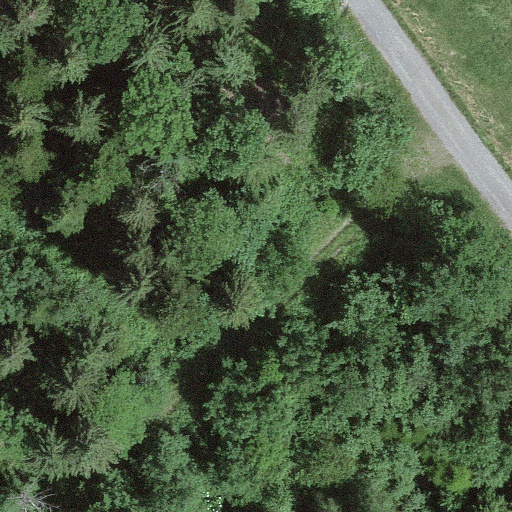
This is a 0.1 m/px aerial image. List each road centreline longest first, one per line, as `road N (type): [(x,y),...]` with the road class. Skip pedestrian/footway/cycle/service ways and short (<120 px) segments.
road 1 (track): [(70,511),(380,203),(476,156)]
road 2 (track): [(511,204),(363,0)]
